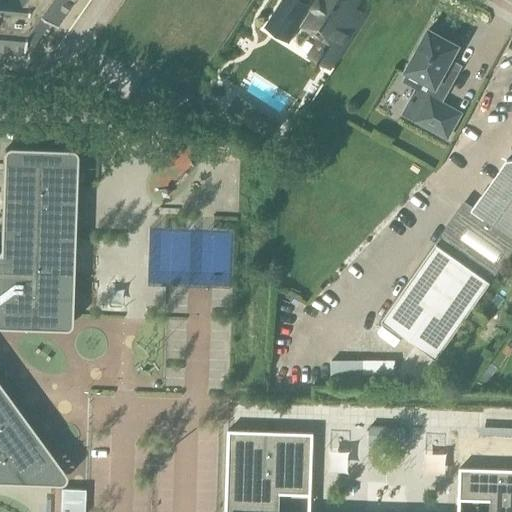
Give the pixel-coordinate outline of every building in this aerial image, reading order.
[(0,0),(0,47),(25,51),(26,42),(25,42),(29,0),(0,0)] [(29,0),(25,42),(26,42),(33,42),(49,19),(56,24),(73,0),(29,0)] [(313,13),(306,24),(323,35),(321,39),(312,53),(332,66),(365,14),(366,12),(365,11),(356,6),(359,0),(319,0),(315,6),(317,7),(313,13)] [(281,6),(269,25),(288,37),(297,24),(300,18),(281,6)] [(412,67),(406,76),(420,84),(433,92),(443,98),(450,86),(461,68),(457,65),(456,65),(453,63),(452,59),(454,56),(463,42),(456,37),(458,34),(442,25),(440,28),(433,24),(409,65),(412,67)] [(165,85),(147,74),(134,95),(152,107),(154,104),(165,85)] [(165,85),(154,104),(170,114),(182,95),(165,85)] [(462,109),(432,91),(418,115),(448,133),(462,109)] [(261,117),(254,129),(270,139),(280,124),(281,123),(264,112),(261,117)] [(0,482),(58,484),(60,484),(61,484),(62,484),(62,483),(63,483),(64,483),(64,482),(65,482),(65,481),(66,481),(66,480),(67,480),(67,479),(67,478),(67,477),(67,476),(67,475),(67,474),(66,474),(66,473),(66,472),(0,382),(0,327),(1,327),(65,330),(66,330),(67,329),(68,329),(69,329),(70,328),(71,328),(71,327),(72,326),(72,325),(72,324),(73,324),(73,323),(78,156),(78,155),(78,154),(78,153),(77,153),(77,152),(76,152),(76,151),(75,151),(75,150),(74,150),(73,150),(73,149),(72,149),(71,149),(11,147),(10,147),(9,147),(9,148),(8,148),(7,148),(7,149),(6,149),(6,150),(5,150),(5,151),(5,152),(4,152),(4,153),(4,154),(1,245),(1,246),(1,247),(1,248),(1,249),(0,249),(0,250),(0,482)] [(439,356),(511,252),(511,156),(507,158),(472,206),(467,202),(385,319),(439,356)] [(257,399),(259,350),(243,350),(243,371),(248,371),(247,399),(257,399)] [(315,433),(229,430),(226,511),(511,511),(511,469),(461,468),(460,500),(491,501),(490,511),(280,511),(281,494),(313,495),(315,433)] [(511,443),(462,442),(461,466),(511,467),(511,443)] [(85,511),(86,490),(62,489),(61,511),(85,511)]
